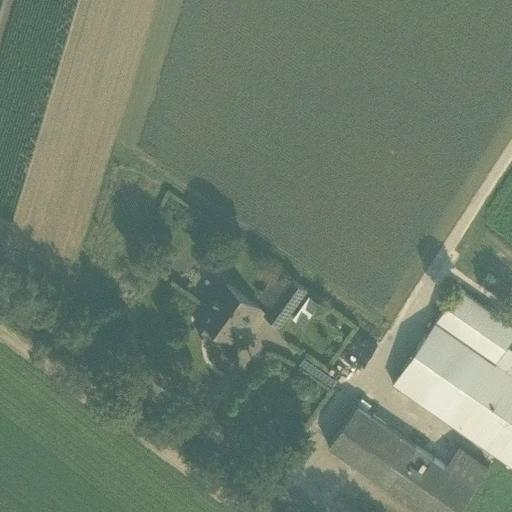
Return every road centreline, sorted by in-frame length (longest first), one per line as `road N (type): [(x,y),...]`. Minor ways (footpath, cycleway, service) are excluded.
road 1 (track): [(511,146),(281,489)]
road 2 (unclassified): [(312,511),(0,284)]
